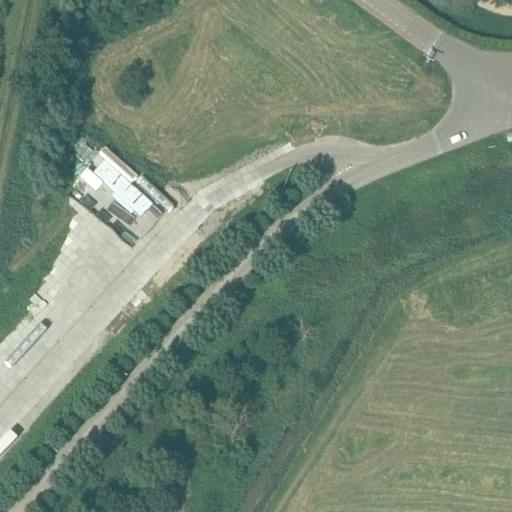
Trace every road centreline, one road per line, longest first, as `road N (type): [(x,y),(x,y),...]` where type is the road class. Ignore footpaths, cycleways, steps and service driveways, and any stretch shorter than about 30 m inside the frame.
road 1 (unclassified): [(18,511),(244,273),(368,172),(437,144),(511,88)]
road 2 (tertiary): [(511,86),(443,52),(371,0)]
